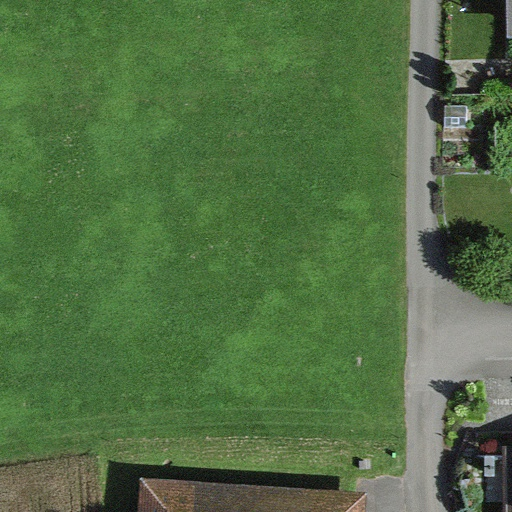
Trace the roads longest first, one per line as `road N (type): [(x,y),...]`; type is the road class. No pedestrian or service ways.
road 1 (unclassified): [(433,338),(437,0)]
road 2 (residential): [(433,511),(433,338)]
